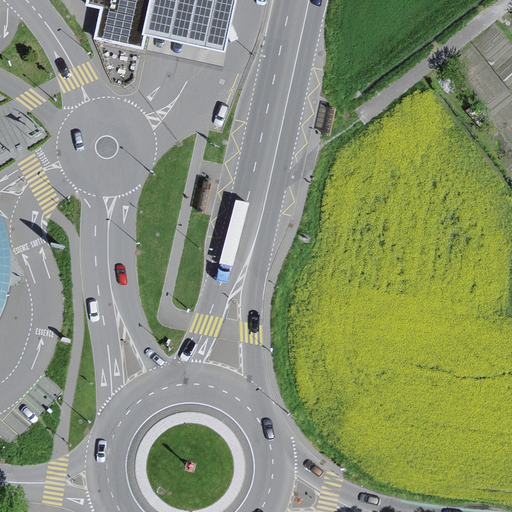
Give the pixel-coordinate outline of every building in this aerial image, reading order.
[(90,0),(90,5),(103,8),(97,38),(146,48),(148,37),(156,0),(90,0)] [(156,0),(148,37),(228,54),(239,0),(156,0)] [(335,108),(328,107),(323,133),(330,135),(335,108)] [(211,182),(204,181),(198,210),(205,211),(211,182)] [(0,187),(0,339),(23,288),(11,213),(0,187)]
